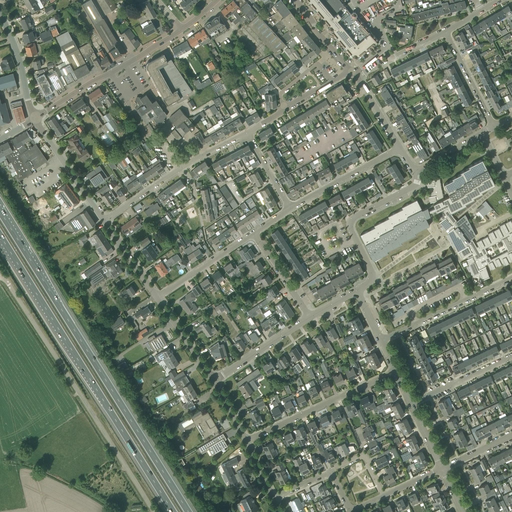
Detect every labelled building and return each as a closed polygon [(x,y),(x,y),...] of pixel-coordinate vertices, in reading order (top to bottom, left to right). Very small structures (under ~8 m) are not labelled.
[(32,13),(36,11),(43,7),(39,0),(23,0),(28,9),(29,8),(32,13)] [(93,25),(111,56),(113,60),(114,60),(113,60),(115,59),(117,58),(117,57),(119,56),(119,57),(119,56),(121,55),(121,56),(125,53),(105,18),(104,18),(92,0),(89,0),(81,5),(93,25)] [(111,0),(97,0),(107,14),(117,8),(111,0)] [(156,16),(148,0),(142,3),(151,19),(156,16)] [(191,0),(183,0),(184,0),(180,3),(185,10),(194,3),(191,0)] [(270,28),(262,19),(244,0),(236,0),(235,1),(240,7),(239,8),(245,14),(247,17),(243,21),(246,23),(260,38),(273,52),(276,50),(280,48),(286,45),(279,38),(270,28)] [(261,0),(264,3),(266,6),(266,9),(268,8),(268,4),(271,2),(269,0),(267,0),(261,0)] [(275,24),(291,12),(281,0),(280,0),(271,7),(275,13),(269,17),(267,14),(262,19),(270,28),(275,24)] [(347,10),(339,0),(306,0),(328,25),(329,25),(329,26),(327,27),(327,29),(329,31),(330,31),(333,35),(349,54),(350,54),(352,55),(351,57),(353,59),(355,59),(358,57),(358,56),(359,54),(360,55),(378,40),(357,16),(357,14),(355,12),(353,12),(351,14),(350,15),(349,15),(337,25),(335,22),(347,12),(347,10)] [(438,15),(444,13),(441,3),(440,0),(438,1),(438,2),(435,3),(435,4),(436,7),(438,15)] [(446,0),(443,0),(444,2),(441,3),(444,13),(444,14),(444,13),(450,11),(446,0)] [(446,0),(450,11),(450,12),(450,11),(455,10),(452,0),(446,0)] [(464,0),(452,0),(455,10),(456,11),(456,10),(462,8),(462,9),(462,8),(466,7),(466,8),(464,0)] [(228,6),(233,12),(235,11),(239,7),(233,1),(228,6)] [(423,8),(426,19),(426,18),(432,16),(428,3),(428,2),(422,4),(423,8)] [(432,2),(428,3),(432,16),(432,17),(432,16),(437,15),(438,15),(436,7),(435,4),(433,5),(432,2)] [(252,6),(257,12),(260,9),(255,3),(252,6)] [(52,6),(45,10),(47,14),(54,11),(52,6)] [(232,13),(236,17),(238,14),(235,11),(233,12),(228,6),(221,11),(227,18),(232,13)] [(420,20),(420,19),(417,9),(416,6),(414,7),(415,13),(412,14),(414,22),(414,21),(420,19),(420,20)] [(506,16),(507,18),(506,19),(508,22),(510,20),(511,18),(511,12),(508,6),(502,10),(502,9),(502,10),(506,16)] [(420,19),(425,18),(426,19),(423,8),(417,9),(420,19)] [(496,13),(500,19),(506,16),(502,10),(496,13)] [(291,12),(275,24),(279,30),(275,33),(279,38),(299,22),(291,12)] [(490,16),(494,23),(500,19),(496,13),(490,17),(490,16)] [(241,18),(238,14),(236,17),(237,18),(233,22),(235,25),(239,22),(238,21),(240,20),(240,19),(241,18)] [(240,20),(238,21),(239,22),(240,24),(243,21),(247,17),(245,14),(242,16),(241,18),(240,19),(240,20)] [(220,34),(228,30),(219,16),(218,16),(217,16),(216,16),(215,17),(214,17),(214,18),(213,18),(213,19),(212,19),(212,20),(220,34)] [(484,20),(488,26),(494,23),(490,16),(490,17),(484,20)] [(24,30),(29,28),(33,26),(30,21),(28,17),(20,20),(24,30)] [(387,29),(387,26),(392,27),(392,25),(395,26),(395,25),(396,21),(394,20),(385,19),(384,28),(387,28),(387,29)] [(149,25),(142,28),(144,31),(146,35),(151,33),(154,31),(156,30),(152,23),(151,20),(147,22),(149,25)] [(212,20),(211,21),(211,20),(210,20),(209,21),(208,21),(207,21),(207,22),(206,22),(206,23),(205,23),(205,24),(204,25),(213,39),(220,34),(212,20)] [(484,20),(478,24),(482,30),(483,32),(482,33),(484,36),(486,34),(485,32),(490,29),(488,26),(484,20)] [(279,38),(286,45),(290,49),(289,50),(290,51),(293,47),(297,43),(297,44),(307,35),(307,34),(302,27),(301,26),(299,22),(279,38)] [(480,31),(482,30),(478,24),(473,27),(472,27),(475,31),(476,33),(480,31)] [(42,39),(51,35),(52,37),(59,34),(56,28),(49,31),(49,30),(40,34),(42,39)] [(93,43),(96,47),(99,45),(103,43),(94,28),(87,33),(93,43)] [(387,28),(386,32),(398,34),(398,33),(400,33),(399,41),(405,42),(405,38),(411,39),(410,38),(411,33),(412,33),(396,30),(387,29),(387,28)] [(458,42),(467,37),(468,38),(471,37),(470,35),(473,33),(472,32),(470,28),(466,30),(468,35),(467,36),(466,34),(464,35),(462,32),(455,36),(456,36),(459,42),(458,42)] [(140,44),(137,40),(129,29),(121,35),(128,46),(131,50),(140,44)] [(203,29),(198,32),(205,43),(205,44),(209,41),(210,39),(203,29)] [(24,43),(29,41),(37,38),(36,34),(33,35),(32,31),(23,34),(24,39),(23,39),(24,43)] [(87,67),(79,51),(78,48),(73,40),(68,31),(56,37),(61,46),(70,64),(73,70),(77,78),(90,71),(87,67)] [(201,45),(205,43),(198,32),(187,39),(192,47),(200,42),(201,45)] [(301,49),(303,48),(306,46),(310,52),(313,49),(317,54),(318,52),(320,50),(315,44),(316,44),(307,35),(297,44),(301,49)] [(493,35),(488,37),(487,38),(490,44),(493,43),(492,41),(495,39),(493,35)] [(463,47),(465,51),(469,48),(471,47),(474,46),(474,45),(473,45),(472,42),(470,43),(468,38),(467,37),(458,42),(459,42),(462,48),(461,48),(463,47)] [(191,49),(187,41),(172,49),(176,57),(191,49)] [(106,66),(104,62),(101,63),(100,60),(99,60),(98,59),(99,59),(98,57),(98,58),(90,45),(89,43),(78,48),(79,51),(87,67),(94,63),(98,70),(106,66)] [(40,44),(25,48),(28,56),(35,54),(35,55),(40,54),(38,48),(41,48),(40,44)] [(471,60),(478,57),(480,55),(480,54),(477,49),(480,48),(478,44),(477,45),(474,46),(471,47),(473,51),(468,54),(469,54),(472,60),(471,60)] [(436,48),(439,54),(440,58),(443,56),(441,53),(444,52),(445,52),(442,45),(441,45),(436,48)] [(290,52),(296,58),(300,56),(293,47),(290,51),(290,52)] [(211,50),(209,51),(213,57),(218,54),(214,48),(211,50)] [(436,48),(435,48),(429,51),(432,58),(432,57),(436,56),(439,54),(436,48)] [(100,58),(99,59),(98,59),(99,60),(100,60),(101,63),(104,62),(106,66),(111,63),(107,56),(106,57),(101,49),(99,50),(100,51),(99,52),(97,53),(98,56),(99,55),(100,58)] [(310,52),(308,54),(312,59),(318,54),(317,54),(313,49),(310,52)] [(305,51),(303,52),(306,56),(301,60),(305,65),(312,59),(305,51)] [(293,61),(296,58),(290,52),(288,54),(289,55),(288,56),(293,61)] [(421,55),(424,61),(430,58),(430,59),(427,52),(421,55)] [(147,70),(147,71),(162,98),(167,105),(192,92),(179,71),(181,70),(176,61),(173,63),(171,59),(167,61),(163,54),(149,62),(148,63),(147,63),(147,64),(146,68),(146,69),(147,70)] [(424,61),(421,55),(415,58),(418,64),(424,61)] [(482,58),(481,56),(480,55),(478,57),(471,60),(472,60),(475,66),(474,66),(481,63),(479,59),(482,58)] [(5,70),(10,68),(15,66),(11,56),(2,60),(3,63),(0,64),(3,71),(5,70)] [(450,63),(455,61),(453,57),(444,62),(442,57),(440,58),(442,62),(444,65),(444,66),(450,63)] [(418,64),(415,58),(409,61),(412,67),(418,64)] [(35,69),(41,67),(40,64),(44,63),(43,59),(40,60),(39,60),(33,61),(35,69)] [(207,64),(211,70),(216,68),(212,61),(207,64)] [(402,64),(406,70),(412,67),(409,61),(408,61),(409,61),(403,64),(402,64)] [(295,63),(289,68),(294,73),(299,69),(296,65),(295,63)] [(446,75),(447,76),(456,72),(453,66),(452,66),(450,63),(444,66),(444,65),(442,65),(443,68),(446,67),(447,69),(444,70),(445,73),(444,74),(445,76),(446,75)] [(481,63),(474,66),(475,66),(478,72),(477,72),(478,72),(484,69),(481,63)] [(74,80),(77,78),(73,70),(70,64),(66,66),(63,68),(59,69),(65,79),(67,84),(74,80)] [(406,70),(402,64),(397,67),(396,67),(399,73),(406,70)] [(396,67),(390,70),(393,76),(394,76),(393,76),(399,73),(396,67)] [(284,72),(288,78),(289,77),(288,77),(294,73),(289,68),(284,72)] [(481,78),(487,75),(484,69),(478,72),(481,78)] [(55,71),(48,75),(53,85),(55,90),(58,88),(60,87),(63,86),(61,81),(55,71)] [(279,76),(283,82),(283,81),(288,77),(288,78),(284,72),(279,76)] [(450,83),(459,78),(456,72),(447,76),(446,75),(445,76),(443,77),(445,79),(447,78),(450,83)] [(44,73),(39,76),(37,77),(38,80),(41,86),(43,89),(44,92),(46,95),(52,91),(49,86),(50,85),(44,73)] [(382,76),(380,73),(370,78),(371,78),(375,85),(374,85),(375,85),(381,81),(378,78),(382,76)] [(0,77),(0,89),(5,88),(16,84),(13,74),(0,77)] [(493,80),(493,81),(496,79),(495,77),(492,79),(491,77),(489,78),(487,75),(481,78),(484,84),(493,80)] [(273,80),(278,86),(283,82),(279,76),(278,76),(273,80)] [(450,83),(452,87),(453,89),(456,87),(462,84),(459,78),(450,83)] [(198,79),(193,82),(197,90),(203,88),(200,83),(198,79)] [(493,81),(493,80),(484,84),(487,90),(494,86),(497,85),(495,82),(494,82),(493,81)] [(341,82),(335,85),(344,100),(348,98),(349,99),(353,97),(343,81),(341,82)] [(18,89),(16,84),(5,88),(7,93),(18,89)] [(462,84),(456,87),(459,93),(465,90),(462,84)] [(242,85),(235,89),(236,92),(237,94),(238,93),(237,91),(239,90),(241,92),(245,90),(242,85)] [(330,89),(340,106),(345,102),(344,100),(335,85),(330,89)] [(380,93),(384,99),(390,95),(388,92),(391,91),(387,85),(381,89),(382,92),(380,93)] [(262,88),(258,90),(260,95),(264,93),(265,101),(268,101),(276,100),(275,100),(274,93),(275,93),(268,94),(268,90),(270,89),(268,86),(263,89),(262,88)] [(497,93),(498,94),(501,92),(500,90),(497,91),(494,86),(487,90),(485,91),(488,97),(497,93)] [(94,91),(100,101),(105,98),(103,94),(99,88),(94,91)] [(342,108),(340,106),(330,89),(324,92),(327,96),(328,98),(330,101),(331,103),(336,112),(342,108)] [(468,96),(465,90),(459,93),(462,100),(468,96)] [(103,105),(100,101),(94,91),(88,95),(92,101),(95,99),(100,107),(103,105)] [(136,101),(139,105),(135,107),(146,124),(154,118),(159,126),(165,123),(164,118),(167,116),(164,111),(156,100),(153,101),(152,99),(148,92),(136,101)] [(491,103),(498,100),(496,97),(499,95),(498,94),(497,93),(488,97),(488,98),(489,97),(492,103),(491,103)] [(398,102),(395,97),(392,98),(390,95),(384,99),(388,105),(390,104),(391,107),(398,102)] [(462,100),(463,102),(465,106),(471,102),(468,97),(468,96),(462,100)] [(0,99),(0,124),(10,122),(5,102),(1,103),(0,99)] [(82,99),(71,107),(76,114),(84,108),(87,112),(91,110),(87,103),(86,104),(82,99)] [(324,109),(330,106),(326,99),(326,100),(321,103),(324,109)] [(21,100),(10,104),(11,109),(13,109),(21,106),(23,106),(21,100)] [(268,101),(265,101),(266,111),(270,110),(270,108),(276,107),(275,100),(276,100),(268,101)] [(421,105),(423,109),(426,107),(426,108),(429,107),(429,105),(431,104),(430,102),(427,103),(425,100),(422,101),(423,104),(421,105)] [(491,103),(491,104),(492,103),(495,109),(494,110),(496,109),(498,113),(501,111),(501,110),(504,108),(503,105),(501,106),(498,100),(491,103)] [(395,116),(404,111),(400,106),(402,105),(400,101),(398,102),(391,107),(393,109),(391,110),(395,116)] [(351,112),(358,108),(357,108),(354,103),(354,102),(348,106),(351,112)] [(235,103),(232,105),(236,112),(237,114),(240,112),(235,103)] [(324,109),(321,103),(316,106),(319,112),(324,109)] [(214,105),(209,108),(213,115),(218,112),(214,105)] [(21,106),(13,109),(17,124),(25,120),(21,106)] [(319,112),(316,106),(310,109),(314,115),(319,112)] [(213,115),(209,108),(205,111),(209,117),(213,115)] [(248,110),(251,115),(255,122),(255,121),(254,121),(260,118),(261,118),(257,112),(255,108),(252,110),(251,108),(248,110)] [(355,118),(361,114),(357,109),(358,108),(351,112),(355,118)] [(178,140),(181,137),(181,136),(182,136),(190,129),(189,129),(190,128),(191,129),(195,126),(191,122),(183,113),(180,109),(169,118),(177,127),(175,128),(176,128),(175,129),(171,132),(178,140)] [(314,115),(310,109),(305,112),(309,118),(314,115)] [(404,111),(395,116),(398,123),(400,121),(402,124),(409,120),(407,117),(403,111),(404,111)] [(305,112),(300,115),(304,121),(305,124),(310,121),(309,118),(305,112)] [(90,117),(94,122),(98,127),(102,124),(99,119),(95,113),(90,117)] [(105,124),(111,132),(117,127),(107,113),(103,116),(107,122),(105,124)] [(200,119),(197,114),(192,117),(195,122),(200,119)] [(355,127),(357,126),(358,126),(357,124),(365,120),(364,120),(361,114),(355,118),(358,123),(354,125),(355,127)] [(232,118),(231,118),(237,127),(242,124),(243,124),(240,119),(239,117),(238,115),(232,118)] [(251,115),(245,119),(249,125),(254,121),(254,122),(255,122),(251,115)] [(300,115),(295,119),(299,125),(304,121),(300,115)] [(468,120),(467,120),(469,123),(468,123),(472,129),(478,125),(477,124),(480,123),(476,115),(468,119),(468,120)] [(53,129),(63,123),(62,122),(60,123),(55,116),(47,121),(53,129)] [(231,117),(225,120),(231,131),(231,130),(237,127),(231,117)] [(290,122),(294,128),(299,125),(295,119),(290,122)] [(220,126),(225,134),(231,131),(225,120),(222,121),(223,123),(219,125),(220,126)] [(324,132),(329,129),(327,124),(324,120),(321,122),(325,128),(323,130),(324,132)] [(365,120),(357,124),(358,126),(357,126),(360,131),(362,130),(369,126),(368,125),(368,126),(365,120)] [(409,120),(402,124),(403,127),(402,128),(405,134),(411,130),(414,129),(409,120)] [(285,125),(288,131),(294,128),(290,122),(285,125)] [(53,129),(58,136),(65,131),(67,129),(63,123),(53,129)] [(472,129),(468,123),(463,126),(466,132),(472,129)] [(129,124),(126,126),(130,131),(131,133),(128,136),(131,140),(137,135),(133,129),(129,124)] [(85,131),(81,125),(77,127),(81,133),(85,131)] [(282,132),(285,137),(286,138),(287,137),(286,136),(290,133),(288,131),(285,125),(280,128),(279,128),(282,132)] [(220,126),(214,129),(214,130),(219,138),(219,137),(225,134),(220,126)] [(466,132),(463,126),(457,130),(460,136),(466,132)] [(264,130),(268,137),(274,133),(270,127),(264,131),(264,130)] [(214,129),(208,133),(209,133),(214,141),(213,141),(219,138),(214,130),(214,129)] [(314,138),(319,135),(315,129),(310,132),(312,136),(314,138)] [(264,130),(264,131),(259,134),(258,134),(262,140),(268,137),(264,130)] [(366,134),(369,139),(375,135),(371,130),(366,134)] [(412,141),(417,139),(411,130),(405,134),(409,140),(411,139),(412,141)] [(451,133),(454,139),(460,136),(457,130),(451,133)] [(27,131),(11,140),(20,153),(31,171),(47,160),(46,160),(36,144),(36,143),(35,144),(33,141),(32,139),(32,138),(27,131)] [(454,139),(451,133),(449,131),(444,133),(443,134),(445,137),(449,143),(448,142),(454,139)] [(208,144),(204,139),(199,132),(194,135),(201,147),(206,143),(208,145),(208,144)] [(434,140),(429,132),(423,135),(425,137),(424,138),(425,139),(426,138),(428,142),(428,143),(428,144),(430,143),(430,142),(434,140)] [(209,133),(206,134),(207,137),(204,139),(208,144),(213,141),(214,141),(209,133)] [(83,161),(87,158),(90,156),(85,149),(84,149),(83,150),(76,140),(79,139),(76,135),(68,140),(71,145),(68,147),(70,151),(74,148),(78,153),(77,154),(82,161),(83,161)] [(372,144),(378,140),(375,135),(369,139),(372,144)] [(448,143),(449,143),(445,137),(439,140),(442,146),(443,146),(448,143)] [(417,139),(412,141),(414,144),(412,145),(416,151),(422,147),(417,139)] [(20,153),(11,140),(3,144),(0,145),(0,156),(2,156),(4,160),(6,164),(9,170),(10,170),(10,171),(12,173),(16,171),(17,174),(14,176),(18,181),(19,184),(21,183),(20,180),(32,174),(31,171),(20,153)] [(372,144),(373,145),(376,149),(381,145),(378,140),(372,144)] [(439,150),(434,140),(430,142),(430,143),(436,152),(439,150)] [(242,148),(245,154),(251,151),(251,152),(252,152),(248,145),(242,148)] [(350,156),(353,162),(358,159),(355,153),(359,151),(356,145),(353,147),(354,150),(351,151),(353,154),(350,156)] [(416,151),(420,158),(421,156),(423,159),(430,155),(426,149),(428,148),(426,145),(422,147),(416,151)] [(276,152),(273,147),(266,151),(270,156),(276,152)] [(248,161),(245,154),(242,148),(242,149),(236,152),(236,151),(239,158),(242,156),(245,163),(248,161)] [(230,155),(234,163),(238,170),(241,168),(238,162),(237,161),(236,159),(239,158),(236,151),(236,152),(230,155)] [(276,152),(270,156),(272,161),(279,157),(276,152)] [(224,158),(227,164),(229,167),(232,166),(231,165),(234,163),(230,155),(230,154),(230,155),(224,158)] [(348,165),(353,162),(350,156),(344,159),(348,165)] [(218,161),(221,167),(227,164),(224,158),(224,157),(224,158),(218,161)] [(275,166),(282,162),(279,157),(272,161),(275,166)] [(159,159),(152,163),(153,164),(154,167),(158,172),(164,168),(164,169),(164,168),(161,165),(162,164),(159,159)] [(342,167),(348,165),(344,159),(339,161),(342,167)] [(428,197),(429,197),(430,202),(430,203),(432,202),(433,204),(434,207),(435,209),(436,211),(437,213),(438,215),(439,217),(440,219),(441,221),(439,222),(439,223),(446,231),(445,231),(446,231),(448,229),(449,231),(447,233),(457,252),(460,251),(463,258),(466,256),(468,259),(466,260),(467,260),(472,276),(472,277),(479,274),(482,280),(489,277),(488,274),(487,270),(485,267),(486,267),(485,266),(485,267),(485,265),(487,264),(490,270),(502,264),(503,266),(511,261),(511,219),(499,226),(500,228),(487,234),(488,236),(476,242),(478,246),(476,247),(475,244),(473,241),(471,238),(470,237),(475,235),(466,216),(465,217),(466,217),(459,223),(458,221),(458,220),(457,221),(456,220),(454,218),(453,216),(451,215),(450,213),(466,205),(465,204),(474,199),(473,198),(482,193),(481,192),(495,185),(490,175),(489,175),(486,170),(487,169),(482,159),(468,166),(469,168),(460,172),(461,174),(452,178),(452,180),(443,184),(449,196),(444,199),(443,196),(442,193),(441,190),(441,187),(440,184),(440,181),(439,178),(436,178),(436,181),(434,181),(434,180),(435,180),(435,179),(425,182),(428,187),(427,187),(429,187),(430,192),(431,196),(428,197)] [(199,165),(204,173),(209,179),(211,182),(212,183),(217,182),(213,176),(212,177),(210,175),(206,169),(209,167),(205,161),(204,161),(205,161),(199,165)] [(221,167),(218,161),(212,164),(215,170),(216,172),(222,169),(221,167)] [(337,170),(342,167),(339,161),(334,164),(335,166),(337,170)] [(285,167),(282,162),(275,166),(278,171),(285,167)] [(153,176),(147,168),(144,164),(142,166),(146,172),(143,174),(147,180),(152,176),(153,176)] [(158,172),(154,167),(153,164),(147,168),(153,176),(158,172)] [(397,169),(394,164),(388,167),(385,169),(388,174),(391,172),(397,169)] [(105,179),(100,172),(103,170),(99,165),(94,169),(87,174),(90,178),(90,179),(91,180),(90,181),(94,186),(95,186),(96,187),(100,184),(99,183),(105,179)] [(198,176),(204,173),(199,165),(194,169),(193,169),(194,170),(190,172),(195,179),(199,177),(198,176)] [(278,171),(281,177),(288,173),(285,167),(278,171)] [(321,179),(326,176),(323,169),(322,167),(320,168),(318,169),(320,171),(317,172),(321,179)] [(326,176),(332,173),(328,167),(323,169),(326,176)] [(400,174),(397,169),(391,172),(395,178),(400,174)] [(254,180),(260,177),(257,171),(253,174),(248,176),(250,179),(251,182),(254,180)] [(377,181),(379,180),(382,178),(380,175),(378,176),(375,171),(372,173),(375,178),(377,181)] [(138,178),(141,184),(142,184),(141,184),(147,180),(143,174),(141,176),(138,178)] [(404,179),(400,174),(395,178),(398,183),(404,179)] [(310,185),(316,182),(313,176),(307,179),(310,185)] [(263,182),(260,177),(254,180),(256,183),(253,185),(255,187),(263,182)] [(363,180),(366,186),(371,183),(368,177),(363,180)] [(126,186),(127,188),(130,192),(130,191),(136,188),(132,182),(129,178),(123,183),(126,186)] [(132,182),(136,188),(136,187),(141,184),(138,178),(135,180),(132,182)] [(175,183),(179,189),(185,185),(180,179),(175,183)] [(307,179),(301,182),(304,189),(310,185),(307,179)] [(361,189),(366,186),(363,180),(357,183),(361,189)] [(301,182),(295,186),(298,192),(304,189),(301,182)] [(62,186),(55,192),(57,194),(59,193),(62,197),(69,207),(68,207),(70,209),(76,204),(80,202),(71,190),(66,183),(62,186)] [(169,187),(173,193),(179,189),(175,183),(174,183),(175,183),(169,187)] [(292,183),(290,184),(291,185),(292,187),(289,189),(292,195),(298,192),(295,186),(294,184),(293,184),(292,183)] [(355,192),(361,189),(357,183),(352,186),(355,192)] [(101,197),(107,206),(114,201),(113,200),(116,198),(113,193),(110,195),(107,191),(110,189),(107,185),(97,191),(100,195),(101,196),(101,197)] [(347,189),(350,195),(355,192),(352,186),(347,189)] [(127,191),(125,187),(124,187),(116,192),(119,197),(127,191)] [(164,191),(168,197),(170,195),(173,193),(169,187),(164,191)] [(262,197),(263,197),(270,193),(267,187),(262,190),(259,192),(262,197)] [(200,190),(202,196),(212,194),(211,191),(209,192),(209,188),(207,188),(200,190)] [(347,189),(342,192),(345,198),(346,201),(351,198),(350,195),(347,189)] [(169,199),(164,191),(163,191),(158,195),(158,194),(158,195),(159,196),(155,198),(159,204),(163,201),(164,204),(167,202),(166,201),(169,199)] [(265,203),(273,198),(270,193),(263,197),(264,199),(262,200),(264,204),(265,203)] [(202,196),(203,202),(212,200),(214,200),(213,194),(212,194),(202,196)] [(334,197),(337,203),(342,200),(339,194),(334,197)] [(334,197),(328,199),(332,206),(337,203),(334,197)] [(276,204),(273,198),(265,203),(266,204),(268,209),(277,204),(276,204)] [(360,234),(360,235),(365,245),(368,250),(373,260),(378,258),(377,256),(379,255),(380,257),(385,254),(384,253),(387,251),(388,253),(387,251),(391,249),(390,247),(393,246),(394,248),(399,245),(398,244),(401,242),(401,244),(402,244),(401,242),(405,240),(404,238),(407,237),(408,238),(412,236),(412,234),(414,233),(415,235),(416,234),(415,233),(419,231),(418,229),(421,227),(422,229),(426,227),(425,225),(428,224),(429,225),(426,218),(430,215),(427,207),(422,210),(419,206),(419,204),(416,199),(404,205),(405,207),(403,208),(402,207),(401,207),(402,209),(398,211),(399,213),(396,214),(395,212),(391,215),(392,216),(389,218),(388,216),(388,218),(384,220),(385,222),(382,223),(381,222),(377,224),(378,225),(375,227),(374,225),(375,227),(370,229),(371,231),(368,232),(368,231),(363,233),(364,235),(361,236),(360,234)] [(212,200),(203,202),(204,208),(212,207),(214,206),(214,204),(213,204),(212,200)] [(319,204),(323,210),(328,207),(325,201),(319,204)] [(478,211),(483,217),(492,209),(485,201),(481,204),(484,206),(478,211)] [(137,213),(142,210),(140,207),(142,206),(140,202),(133,206),(137,213)] [(64,203),(57,208),(63,217),(70,213),(64,203)] [(149,207),(144,211),(147,216),(160,208),(156,203),(153,205),(149,207)] [(319,204),(314,207),(317,213),(323,210),(319,204)] [(225,214),(232,210),(229,205),(222,210),(225,214)] [(254,211),(251,213),(255,219),(260,215),(255,207),(253,209),(254,211)] [(309,210),(312,216),(317,213),(314,207),(309,210)] [(88,229),(91,226),(95,224),(86,210),(68,222),(75,232),(85,225),(88,229)] [(309,210),(304,213),(307,219),(312,216),(309,210)] [(245,215),(246,217),(250,222),(255,219),(251,213),(250,211),(245,215)] [(216,219),(214,213),(206,215),(207,221),(214,220),(216,219)] [(302,222),(307,219),(304,213),(298,216),(302,222)] [(55,215),(49,219),(53,224),(58,220),(55,215)] [(142,221),(137,215),(120,228),(124,234),(133,228),(135,231),(142,226),(140,223),(142,221)] [(159,219),(163,224),(168,221),(164,216),(159,219)] [(241,220),(244,226),(250,222),(246,217),(241,220)] [(244,226),(241,220),(239,218),(234,221),(235,224),(239,229),(244,226)] [(60,221),(53,227),(56,231),(63,226),(60,221)] [(228,229),(231,234),(237,231),(234,227),(232,223),(229,225),(231,227),(228,229)] [(226,238),(231,234),(228,229),(226,227),(221,231),(226,238)] [(220,234),(217,236),(221,241),(226,238),(221,231),(220,229),(218,231),(220,234)] [(96,248),(107,240),(100,230),(92,235),(97,243),(94,245),(96,248)] [(280,235),(280,234),(277,230),(271,233),(275,239),(280,235)] [(78,239),(81,245),(86,242),(85,240),(88,239),(85,234),(78,239)] [(216,245),(221,241),(217,236),(216,234),(211,238),(215,245),(216,245)] [(280,235),(275,239),(278,244),(284,240),(280,235)] [(144,239),(140,242),(142,246),(143,246),(145,248),(142,250),(144,254),(149,260),(150,259),(151,258),(152,259),(153,258),(153,257),(157,255),(157,254),(157,253),(160,251),(156,245),(153,247),(150,244),(148,242),(150,241),(147,237),(144,239)] [(183,237),(180,239),(184,246),(185,246),(188,243),(186,240),(183,237)] [(114,251),(107,240),(96,248),(103,258),(114,251)] [(281,249),(287,245),(284,240),(278,244),(281,249)] [(190,246),(189,246),(197,259),(197,258),(200,256),(200,257),(202,256),(202,255),(203,254),(201,251),(203,249),(199,243),(195,247),(193,244),(191,245),(190,246)] [(290,250),(287,245),(281,249),(285,254),(290,250)] [(187,251),(185,253),(187,256),(188,258),(191,262),(192,261),(193,262),(195,260),(194,260),(197,258),(197,259),(189,246),(185,249),(187,251)] [(239,251),(243,257),(246,261),(255,255),(250,249),(248,250),(246,247),(239,251)] [(288,259),(294,255),(290,250),(285,254),(288,259)] [(171,262),(170,260),(173,258),(175,262),(178,260),(180,258),(177,253),(172,257),(172,256),(167,260),(165,258),(161,261),(159,262),(155,265),(158,270),(171,262)] [(320,259),(319,257),(317,253),(315,255),(311,257),(315,262),(318,260),(320,259)] [(291,264),(297,260),(294,255),(288,259),(291,264)] [(450,269),(451,269),(455,267),(450,257),(445,260),(450,269)] [(166,268),(175,262),(173,258),(170,260),(171,262),(158,270),(162,276),(168,271),(166,268)] [(441,262),(445,272),(450,269),(445,260),(445,259),(445,260),(441,262)] [(110,262),(88,278),(93,286),(107,277),(105,275),(110,271),(111,274),(114,278),(119,275),(123,272),(115,260),(110,262)] [(300,265),(297,260),(291,264),(295,268),(300,265)] [(354,266),(359,275),(363,273),(364,273),(358,263),(356,264),(354,260),(352,262),(354,266)] [(251,261),(250,262),(246,264),(255,278),(260,274),(258,271),(263,268),(259,261),(254,265),(251,261)] [(85,272),(87,276),(102,266),(99,262),(85,272)] [(440,273),(436,265),(435,264),(434,262),(434,263),(430,265),(435,275),(440,273)] [(437,263),(435,264),(436,265),(440,273),(440,274),(445,272),(441,262),(440,262),(437,264),(437,263)] [(224,267),(229,275),(234,272),(238,278),(242,275),(238,269),(239,269),(237,266),(236,265),(233,267),(230,263),(224,267)] [(303,263),(300,265),(295,268),(298,273),(306,268),(303,263)] [(435,275),(430,265),(429,265),(425,268),(430,278),(435,275)] [(349,268),(354,278),(358,275),(359,276),(359,275),(354,266),(349,268)] [(421,272),(425,280),(430,278),(425,268),(424,267),(424,268),(420,270),(419,270),(421,272)] [(304,270),(306,268),(298,273),(301,279),(307,275),(304,270)] [(344,271),(345,273),(349,280),(354,278),(349,268),(344,271)] [(224,279),(219,270),(212,275),(216,280),(219,278),(221,281),(220,282),(224,286),(227,284),(224,279)] [(421,285),(426,282),(425,280),(421,272),(416,275),(421,285)] [(258,282),(261,280),(263,283),(260,285),(261,287),(272,281),(268,275),(265,276),(263,273),(259,276),(256,278),(253,281),(254,281),(254,282),(255,282),(256,283),(257,283),(257,282),(258,282)] [(340,275),(345,285),(350,282),(350,283),(349,280),(345,273),(340,275)] [(335,278),(340,288),(340,287),(345,285),(340,275),(335,278)] [(411,277),(416,287),(421,285),(416,275),(411,277)] [(411,290),(416,287),(411,277),(406,280),(407,282),(411,290)] [(214,283),(212,285),(207,278),(201,283),(200,282),(200,283),(204,288),(208,286),(210,289),(212,288),(214,291),(218,289),(214,283)] [(330,280),(331,282),(335,290),(340,288),(335,278),(330,280)] [(326,285),(332,295),(331,295),(336,292),(336,293),(337,292),(335,290),(331,282),(330,280),(325,282),(326,285)] [(402,284),(402,285),(407,295),(412,292),(411,290),(407,282),(402,285),(402,284)] [(120,298),(123,296),(128,293),(130,296),(136,292),(132,285),(117,294),(120,298)] [(190,314),(198,308),(194,302),(192,303),(190,301),(195,297),(196,296),(203,292),(201,289),(198,285),(192,289),(193,291),(185,296),(186,297),(179,302),(181,305),(182,304),(187,312),(188,311),(190,314)] [(269,289),(265,292),(268,295),(270,298),(279,292),(279,291),(275,286),(275,285),(269,289)] [(327,298),(327,297),(331,295),(332,295),(326,285),(321,287),(327,298)] [(402,297),(407,295),(402,285),(397,287),(402,297)] [(311,291),(311,292),(313,294),(314,297),(317,300),(320,298),(322,300),(326,297),(327,298),(321,287),(316,290),(315,288),(311,290),(312,291),(311,291)] [(393,292),(397,300),(402,297),(397,287),(392,290),(392,289),(393,292)] [(430,290),(425,293),(428,299),(431,297),(433,296),(431,292),(430,290)] [(511,297),(509,290),(503,293),(506,300),(511,297)] [(398,302),(397,300),(393,292),(389,294),(388,294),(393,304),(398,302)] [(497,296),(501,303),(506,300),(503,293),(497,296)] [(383,297),(384,297),(388,307),(393,304),(388,294),(384,297),(383,297)] [(497,296),(492,298),(495,305),(501,303),(497,296)] [(384,297),(379,299),(379,301),(375,304),(379,312),(384,309),(388,307),(384,297)] [(496,308),(495,305),(492,298),(486,301),(490,308),(491,311),(496,308)] [(277,309),(274,311),(275,311),(276,313),(280,319),(283,317),(285,320),(294,314),(286,303),(284,299),(280,302),(275,305),(277,309)] [(490,308),(486,301),(481,304),(484,311),(490,308)] [(256,311),(260,308),(264,305),(261,302),(247,312),(250,315),(256,311)] [(218,305),(217,306),(221,312),(225,309),(221,303),(218,305)] [(478,313),(484,311),(481,304),(475,306),(478,313)] [(144,317),(147,315),(151,312),(147,307),(142,310),(141,309),(137,312),(135,314),(137,318),(142,314),(144,317)] [(214,308),(210,311),(214,317),(218,314),(214,308)] [(471,308),(466,311),(469,317),(474,314),(471,308)] [(267,319),(271,326),(278,321),(277,320),(280,319),(276,313),(275,311),(266,317),(267,319)] [(460,313),(463,319),(469,317),(466,311),(460,313)] [(455,316),(458,322),(463,319),(460,313),(455,316)] [(113,329),(113,330),(124,323),(120,316),(109,323),(110,325),(113,329)] [(243,334),(248,341),(251,339),(253,341),(259,337),(257,335),(261,333),(257,327),(251,316),(247,319),(253,329),(251,331),(250,330),(243,334)] [(449,319),(452,325),(458,322),(455,316),(449,319)] [(349,329),(361,323),(358,317),(351,321),(348,322),(349,329)] [(265,330),(271,326),(267,319),(260,324),(265,330)] [(447,327),(452,325),(449,319),(444,321),(447,327)] [(207,337),(213,333),(214,334),(217,332),(214,327),(211,329),(205,321),(200,325),(200,326),(195,329),(197,332),(202,329),(207,337)] [(438,324),(441,330),(447,327),(444,321),(438,324)] [(344,331),(342,327),(340,323),(336,325),(338,329),(339,333),(344,331)] [(363,329),(361,323),(349,329),(353,334),(356,332),(356,333),(363,329)] [(436,332),(441,330),(438,324),(433,326),(436,332)] [(430,335),(436,332),(433,326),(427,329),(430,335)] [(326,331),(328,335),(327,336),(329,341),(331,340),(338,336),(335,332),(333,327),(329,329),(326,331)] [(146,328),(140,333),(143,338),(149,334),(146,328)] [(137,342),(143,338),(140,333),(133,337),(137,342)] [(238,341),(235,343),(237,346),(240,350),(246,346),(245,345),(248,343),(246,339),(243,335),(242,333),(237,337),(236,337),(238,341)] [(147,338),(149,341),(148,342),(150,345),(152,344),(154,347),(152,348),(153,351),(167,344),(166,343),(161,334),(155,337),(154,335),(147,338)] [(321,334),(314,338),(317,342),(318,344),(319,346),(322,344),(327,348),(328,347),(331,352),(334,351),(328,341),(326,343),(323,338),(321,334)] [(356,340),(357,342),(359,346),(362,344),(369,341),(366,335),(356,340)] [(411,346),(415,345),(414,343),(418,341),(416,335),(411,337),(412,339),(410,340),(407,342),(408,345),(410,344),(411,346)] [(307,340),(300,344),(303,349),(306,353),(307,353),(308,356),(317,350),(316,349),(314,345),(312,342),(309,344),(307,340)] [(372,347),(369,341),(362,344),(359,346),(361,349),(362,352),(367,349),(372,347)] [(417,350),(417,348),(421,346),(418,341),(414,343),(415,345),(411,346),(409,347),(411,350),(413,349),(414,352),(417,350)] [(218,342),(209,348),(210,348),(211,351),(210,351),(215,359),(216,359),(222,357),(226,356),(225,351),(223,344),(219,346),(218,343),(218,342)] [(502,351),(508,348),(505,342),(499,344),(502,351)] [(416,357),(420,355),(419,354),(424,352),(421,346),(417,348),(417,350),(414,352),(412,353),(413,355),(415,354),(416,357)] [(490,349),(493,355),(499,352),(496,346),(490,349)] [(161,360),(163,359),(173,353),(169,347),(158,354),(161,360)] [(301,356),(298,352),(295,348),(289,352),(294,360),(301,356)] [(485,352),(488,358),(493,355),(490,349),(485,352)] [(370,362),(377,358),(374,352),(364,357),(366,360),(369,358),(370,362)] [(419,363),(423,361),(422,359),(426,357),(424,352),(419,354),(420,355),(416,357),(415,358),(416,361),(418,360),(419,363)] [(488,358),(485,352),(479,354),(482,360),(488,358)] [(179,363),(173,353),(163,359),(169,369),(179,363)] [(482,360),(479,354),(474,357),(477,363),(482,360)] [(276,363),(280,369),(283,367),(289,363),(284,356),(278,360),(279,361),(276,363)] [(310,364),(305,357),(302,359),(307,366),(304,368),(306,371),(312,367),(310,364)] [(425,366),(425,365),(429,363),(426,357),(422,359),(423,361),(419,363),(417,363),(418,366),(420,365),(422,368),(425,366)] [(469,359),(472,365),(477,363),(474,357),(469,359)] [(380,365),(377,358),(370,362),(372,365),(369,367),(370,369),(373,368),(380,365)] [(463,362),(466,368),(472,365),(469,359),(463,362)] [(357,369),(356,368),(353,362),(352,360),(349,361),(352,368),(345,371),(349,380),(352,378),(352,377),(356,375),(356,377),(357,376),(356,376),(356,375),(354,371),(357,369)] [(461,371),(458,364),(456,360),(453,362),(455,366),(452,367),(455,373),(461,371)] [(125,361),(117,366),(120,372),(128,367),(125,361)] [(274,367),(273,366),(270,362),(268,363),(268,362),(267,363),(263,366),(262,366),(265,370),(267,372),(265,373),(267,376),(268,376),(271,374),(272,373),(271,372),(270,371),(274,368),(274,367)] [(463,362),(458,364),(461,371),(466,368),(463,362)] [(422,368),(420,369),(421,372),(423,371),(424,373),(428,372),(427,370),(431,368),(430,366),(430,364),(429,363),(425,365),(425,366),(422,368)] [(297,376),(300,374),(299,372),(294,366),(291,368),(297,376)] [(344,375),(340,366),(337,367),(340,373),(333,376),(337,385),(340,384),(339,383),(344,381),(342,376),(344,375)] [(280,378),(284,375),(279,368),(275,371),(280,378)] [(427,379),(430,377),(430,375),(434,373),(431,368),(427,370),(428,372),(424,373),(422,374),(424,377),(425,376),(427,379)] [(168,373),(171,378),(177,375),(174,369),(170,372),(168,373)] [(244,392),(247,396),(257,389),(253,384),(255,383),(253,380),(258,377),(259,378),(262,376),(258,369),(255,371),(254,371),(253,373),(253,372),(252,373),(253,373),(248,376),(237,383),(243,392),(243,393),(244,392)] [(504,369),(498,372),(501,378),(507,375),(504,369)] [(184,394),(193,389),(183,371),(177,375),(171,378),(176,387),(178,392),(181,390),(184,394)] [(496,381),(501,378),(498,372),(493,375),(496,381)] [(436,379),(434,373),(430,375),(430,377),(427,379),(425,380),(426,382),(428,382),(429,385),(433,383),(432,381),(436,379)] [(490,376),(485,379),(487,385),(493,382),(490,376)] [(322,379),(319,380),(320,383),(324,391),(331,388),(328,382),(329,381),(326,377),(322,379)] [(479,381),(482,387),(487,385),(485,379),(479,381)] [(313,380),(308,382),(310,385),(309,385),(311,388),(308,389),(312,397),(318,394),(315,388),(316,387),(315,385),(314,383),(313,380)] [(482,387),(479,381),(474,384),(477,390),(482,387)] [(468,386),(473,396),(475,395),(473,391),(477,390),(474,384),(468,386)] [(386,395),(393,392),(391,386),(381,390),(383,393),(385,392),(386,395)] [(473,396),(468,386),(463,389),(466,395),(467,398),(472,395),(473,396)] [(197,395),(193,389),(184,394),(188,401),(184,404),(184,403),(183,403),(182,404),(182,405),(183,406),(183,405),(186,410),(194,405),(191,399),(197,395)] [(463,389),(457,392),(460,398),(461,400),(463,399),(464,400),(467,398),(466,395),(463,389)] [(305,396),(302,390),(298,392),(299,396),(296,397),(299,402),(298,403),(299,403),(300,405),(307,402),(304,396),(305,396)] [(387,402),(392,400),(396,397),(393,392),(386,395),(387,398),(385,399),(387,401),(387,402)] [(292,394),(282,399),(286,408),(285,408),(286,409),(288,411),(294,408),(291,402),(292,402),(291,400),(294,398),(292,394)] [(145,395),(139,399),(142,404),(148,401),(145,395)] [(370,403),(367,396),(360,399),(363,407),(367,405),(369,409),(372,407),(375,412),(377,411),(373,402),(370,403)] [(449,405),(448,403),(447,401),(448,401),(447,399),(446,399),(438,402),(441,409),(449,405)] [(377,409),(383,407),(388,404),(387,402),(387,401),(382,404),(376,407),(377,409)] [(353,402),(347,406),(350,412),(347,413),(349,418),(352,416),(355,415),(355,414),(358,413),(359,416),(363,424),(366,422),(367,422),(363,414),(360,408),(357,410),(355,407),(353,402)] [(383,407),(384,409),(384,410),(389,407),(391,410),(393,409),(394,412),(401,408),(398,403),(399,403),(398,402),(391,406),(391,405),(391,404),(390,403),(383,407)] [(478,406),(479,410),(486,407),(484,402),(481,403),(482,404),(478,406)] [(279,407),(277,403),(276,403),(273,405),(274,408),(271,409),(274,414),(273,414),(273,415),(274,415),(275,417),(281,414),(278,408),(279,407)] [(464,410),(462,407),(457,410),(456,409),(455,409),(454,407),(450,408),(449,405),(441,409),(444,415),(452,412),(453,415),(464,410)] [(404,414),(401,408),(394,412),(395,414),(393,415),(395,418),(404,414)] [(254,411),(250,413),(253,419),(251,420),(254,426),(263,422),(261,417),(260,416),(259,417),(255,410),(254,411)] [(332,421),(333,422),(335,421),(339,420),(340,423),(346,420),(343,414),(341,415),(338,410),(332,413),(332,414),(330,416),(332,420),(332,421)] [(465,413),(464,410),(453,415),(455,418),(447,422),(450,428),(458,424),(456,421),(460,419),(458,417),(460,416),(459,416),(465,413)] [(200,411),(177,424),(182,432),(185,430),(185,431),(196,424),(202,434),(202,435),(204,438),(208,436),(218,430),(215,425),(214,426),(209,417),(210,417),(208,412),(203,415),(200,411)] [(333,422),(332,421),(332,420),(330,416),(327,417),(326,415),(323,417),(322,416),(319,417),(320,418),(319,418),(321,423),(319,424),(322,430),(327,427),(326,426),(333,423),(333,422)] [(510,424),(506,416),(500,419),(504,427),(510,424)] [(400,429),(409,425),(406,419),(397,423),(399,426),(400,429)] [(504,427),(500,419),(494,422),(497,430),(504,427)] [(318,429),(316,425),(314,421),(307,424),(310,428),(313,435),(316,434),(315,432),(314,431),(318,429)] [(494,422),(487,425),(491,433),(497,430),(494,422)] [(368,426),(366,427),(363,428),(365,432),(362,433),(366,440),(373,437),(371,433),(374,431),(371,425),(368,426)] [(411,430),(409,425),(400,429),(401,432),(403,435),(412,430),(411,430)] [(485,436),(481,428),(480,425),(473,428),(479,439),(485,436)] [(481,428),(485,436),(491,433),(487,425),(481,428)] [(297,433),(295,434),(296,437),(298,441),(299,445),(305,442),(303,437),(306,435),(306,434),(304,429),(304,428),(303,429),(302,426),(296,429),(297,433)] [(456,441),(464,437),(461,431),(453,434),(456,441)] [(294,440),(290,432),(285,435),(284,435),(286,440),(284,441),(283,440),(286,447),(289,445),(288,443),(294,440)] [(477,446),(471,434),(468,435),(474,448),(477,446)] [(223,438),(221,435),(198,448),(202,454),(209,450),(212,455),(227,446),(224,441),(226,439),(225,437),(223,438)] [(375,439),(372,441),(367,443),(372,454),(380,450),(377,444),(382,442),(381,440),(385,438),(384,435),(375,439)] [(409,442),(410,444),(417,441),(414,436),(414,435),(405,440),(406,443),(409,442)] [(467,443),(464,437),(456,441),(459,447),(467,443)] [(419,447),(417,441),(410,444),(411,447),(407,449),(408,451),(408,452),(409,452),(420,447),(419,446),(419,447)] [(277,454),(274,447),(271,443),(263,447),(265,452),(266,451),(269,458),(277,454)] [(318,443),(317,443),(314,445),(313,445),(313,446),(315,445),(316,447),(317,447),(321,454),(324,452),(329,462),(335,459),(333,455),(335,454),(331,446),(325,449),(326,449),(324,450),(322,447),(321,448),(318,443)] [(344,443),(333,448),(336,454),(340,452),(342,455),(348,452),(354,450),(354,449),(356,448),(355,447),(354,447),(353,446),(351,446),(349,446),(348,446),(347,446),(346,447),(344,443)] [(308,454),(306,448),(303,450),(304,452),(308,460),(311,459),(314,463),(316,468),(322,465),(320,460),(318,457),(315,458),(313,455),(311,456),(309,453),(308,454)] [(511,458),(507,450),(501,453),(505,461),(511,458)] [(379,467),(388,463),(385,458),(388,456),(386,451),(377,455),(379,459),(376,460),(379,467)] [(415,462),(425,458),(422,452),(411,457),(411,458),(412,460),(413,460),(414,462),(415,462)] [(505,461),(501,453),(494,456),(498,464),(505,461)] [(494,456),(488,459),(492,467),(495,465),(497,469),(500,468),(498,464),(494,456)] [(231,486),(241,481),(244,487),(250,485),(242,469),(237,472),(238,474),(234,476),(230,467),(239,462),(236,457),(221,465),(229,481),(231,486)] [(299,457),(293,460),(294,463),(296,468),(298,471),(301,470),(303,474),(310,470),(307,466),(306,462),(302,463),(299,457)] [(414,462),(412,463),(417,472),(425,468),(423,465),(428,463),(427,463),(425,458),(415,462),(414,462)] [(483,459),(479,461),(484,470),(488,468),(483,459)] [(279,471),(275,473),(277,477),(278,477),(281,484),(289,480),(291,479),(291,478),(289,474),(288,474),(287,474),(285,469),(286,469),(283,462),(280,463),(276,465),(279,471)] [(473,475),(481,472),(478,465),(470,469),(473,475)] [(396,474),(392,466),(386,469),(388,474),(383,476),(387,483),(394,479),(393,476),(396,474)] [(473,475),(476,482),(484,478),(481,472),(473,475)] [(496,482),(505,478),(504,476),(503,473),(497,477),(496,475),(493,476),(496,482)] [(432,492),(440,489),(437,483),(426,488),(427,491),(431,489),(432,492)] [(321,495),(325,493),(330,491),(326,484),(318,488),(321,495)] [(495,492),(493,488),(489,490),(486,484),(479,487),(482,494),(484,493),(486,496),(492,493),(495,492)] [(434,505),(445,500),(442,494),(440,495),(439,492),(431,496),(434,502),(433,502),(434,505)] [(422,501),(420,497),(420,496),(417,497),(415,493),(408,496),(410,500),(412,504),(418,501),(420,504),(423,503),(422,501)] [(510,505),(511,504),(511,495),(510,496),(508,493),(502,496),(504,501),(507,505),(510,504),(510,505)] [(247,497),(241,500),(246,510),(243,511),(251,511),(253,511),(257,509),(259,509),(254,500),(254,499),(252,495),(247,497)] [(322,500),(321,500),(319,501),(321,506),(323,504),(325,510),(328,508),(328,509),(332,507),(332,506),(336,504),(333,498),(332,498),(331,497),(330,497),(329,497),(329,496),(327,497),(322,500)] [(485,501),(488,507),(496,503),(493,497),(485,501)] [(292,501),(289,502),(290,504),(294,511),(293,511),(305,511),(302,506),(305,505),(303,502),(301,503),(298,498),(296,499),(292,501)] [(410,508),(407,502),(404,503),(402,499),(395,502),(397,506),(399,510),(406,507),(407,509),(408,511),(411,511),(409,508),(410,508)] [(448,506),(445,500),(434,505),(436,508),(439,506),(440,509),(448,506)] [(488,507),(490,511),(494,511),(499,510),(502,509),(503,511),(507,511),(508,511),(505,506),(503,500),(499,502),(496,503),(488,507)]
